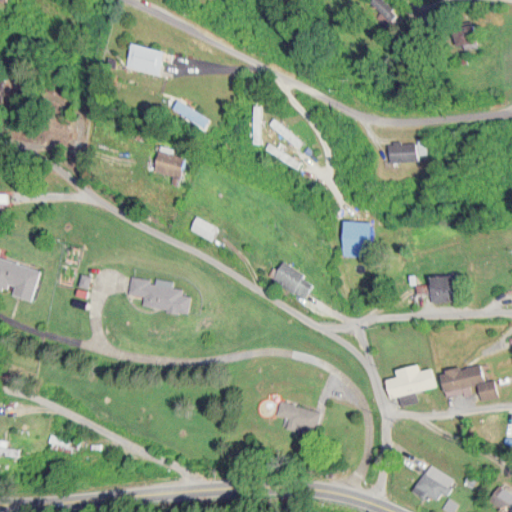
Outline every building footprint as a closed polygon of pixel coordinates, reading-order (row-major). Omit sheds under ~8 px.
[(37,18),(17,13),(13,30),(33,35),(37,18)] [(170,49),(137,39),(130,65),(163,74),(170,49)] [(206,126),(213,116),(184,97),(177,107),(206,126)] [(309,138),(281,116),(275,124),(303,145),(309,138)] [(393,140),(393,159),(422,159),(422,140),(393,140)] [(159,167),(185,177),(193,155),(167,145),(159,167)] [(224,228),(204,213),(194,226),(215,241),(224,228)] [(370,238),(361,237),(360,249),(369,250),(370,238)] [(0,263),(0,286),(39,297),(47,267),(9,256),(12,246),(0,242),(0,263)] [(314,268),(287,262),(283,277),(311,283),(314,268)] [(151,304),(196,310),(198,295),(191,294),(193,286),(184,284),(184,280),(139,272),(136,292),(152,295),(151,304)] [(467,272),(438,272),(438,300),(467,300),(467,272)] [(392,383),(402,380),(399,369),(422,364),(423,370),(434,367),(439,387),(395,397),(392,383)] [(443,375),(448,397),(472,391),(471,384),(483,382),(480,367),(461,371),(461,368),(446,371),(447,375),(443,375)] [(479,385),(494,382),(497,393),(481,397),(479,385)] [(326,409),(286,397),(280,416),(321,428),(326,409)] [(0,451),(26,455),(27,447),(12,446),(13,439),(1,438),(0,442),(0,441),(0,451)] [(429,462),(412,488),(433,502),(437,495),(444,499),(456,481),(429,462)] [(511,511),(511,491),(501,485),(492,501),(511,511)]
